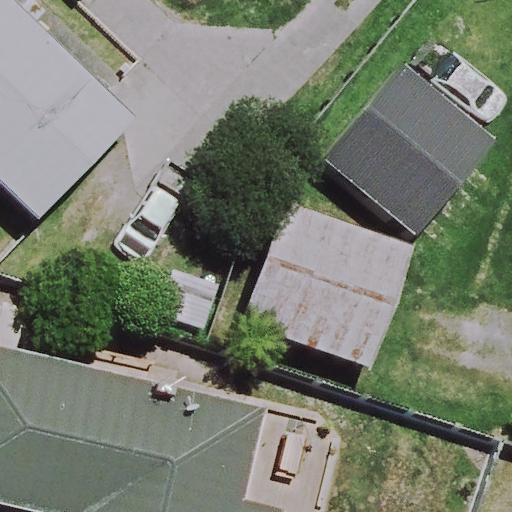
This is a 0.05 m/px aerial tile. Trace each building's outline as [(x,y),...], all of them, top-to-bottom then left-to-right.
[(0,17),(0,207),(26,232),(121,135),(0,17)] [(381,79),(303,172),(397,249),(474,155),(381,79)] [(350,385),(390,261),(266,221),(226,345),(350,385)] [(198,346),(211,295),(137,277),(124,328),(198,346)] [(225,511),(245,427),(0,371),(0,511),(225,511)]
